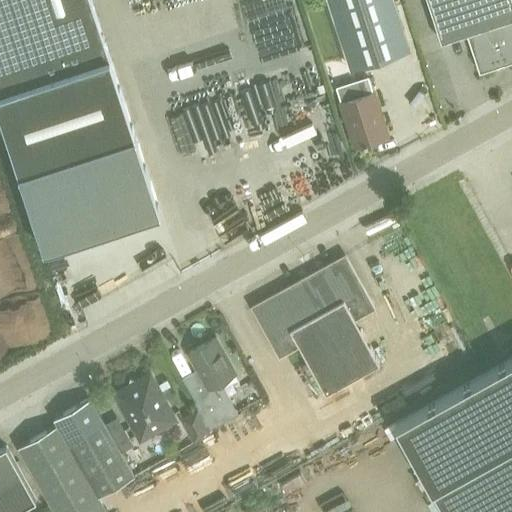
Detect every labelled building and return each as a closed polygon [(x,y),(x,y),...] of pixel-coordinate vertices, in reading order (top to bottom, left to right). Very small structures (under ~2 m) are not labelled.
[(0,0),(0,114),(19,171),(44,248),(160,210),(135,133),(91,0),(0,0)] [(330,0),(352,67),(410,48),(394,0),(330,0)] [(511,59),(511,0),(429,0),(442,39),(468,30),(481,70),(511,59)] [(367,74),(337,84),(342,100),(356,144),(365,141),(366,143),(369,142),(368,140),(389,134),(374,90),(372,90),(367,74)] [(432,240),(434,276),(438,276),(439,297),(450,296),(446,239),(432,240)] [(380,362),(354,315),(371,305),(344,257),(256,306),(281,351),(298,342),(326,392),(380,362)] [(211,427),(239,411),(222,380),(236,372),(216,337),(189,352),(198,366),(183,375),(211,427)] [(511,511),(511,357),(396,421),(433,490),(445,511),(511,511)] [(175,419),(150,374),(140,380),(131,378),(129,386),(117,393),(142,437),(175,419)] [(54,417),(57,423),(99,494),(135,473),(91,395),(54,417)] [(57,423),(18,445),(56,511),(109,511),(99,494),(57,423)] [(133,448),(145,472),(164,462),(163,460),(193,445),(184,425),(148,442),(148,441),(133,448)] [(0,511),(12,511),(37,499),(7,445),(0,448),(0,511)]
